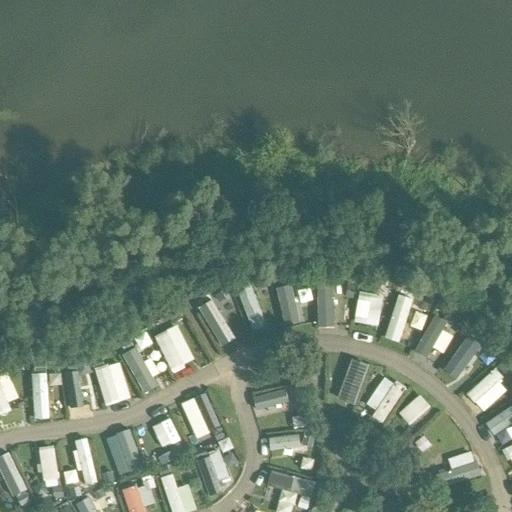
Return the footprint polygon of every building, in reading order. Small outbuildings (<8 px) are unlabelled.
[(329,330),(327,288),(309,288),(311,331),(329,330)] [(269,328),(256,293),(237,300),(250,335),(269,328)] [(378,325),(381,297),(359,294),(356,323),(378,325)] [(375,336),(394,345),(414,308),(395,298),(375,336)] [(235,336),(217,300),(194,311),(212,348),(235,336)] [(414,314),(424,318),(430,304),(420,300),(414,314)] [(412,351),(430,365),(455,333),(437,319),(412,351)] [(191,365),(170,328),(141,344),(161,381),(191,365)] [(466,338),(444,371),(455,379),(478,345),(466,338)] [(144,394),(158,386),(138,347),(124,354),(144,394)] [(363,369),(340,361),(328,395),(351,403),(363,369)] [(129,405),(116,367),(93,375),(107,413),(129,405)] [(490,374),(466,399),(484,416),(508,391),(490,374)] [(0,418),(14,413),(0,377),(0,418)] [(402,389),(385,377),(365,405),(381,417),(402,389)] [(86,404),(85,381),(63,383),(64,406),(86,404)] [(51,411),(50,386),(25,387),(26,413),(51,411)] [(283,392),(250,401),(254,415),(287,407),(283,392)] [(203,400),(181,410),(194,437),(217,427),(203,400)] [(495,436),(511,424),(511,404),(486,423),(495,436)] [(164,419),(144,429),(160,460),(180,450),(164,419)] [(118,468),(102,474),(106,483),(137,470),(136,467),(144,464),(130,428),(106,438),(118,468)] [(290,435),(266,440),(271,461),(294,456),(290,435)] [(91,438),(77,439),(79,486),(101,485),(100,470),(93,470),(91,438)] [(511,449),(500,457),(510,475),(511,474),(511,449)] [(49,453),(33,454),(37,496),(53,494),(49,453)] [(210,460),(195,464),(205,503),(220,499),(210,460)] [(473,468),(436,481),(442,497),(479,485),(473,468)] [(12,471),(0,477),(0,486),(9,503),(25,495),(12,471)] [(314,485),(272,472),(266,491),(308,504),(314,485)] [(181,511),(171,479),(157,483),(165,511),(181,511)] [(138,484),(145,506),(155,502),(148,480),(138,484)] [(147,511),(141,495),(120,504),(123,511),(147,511)]
